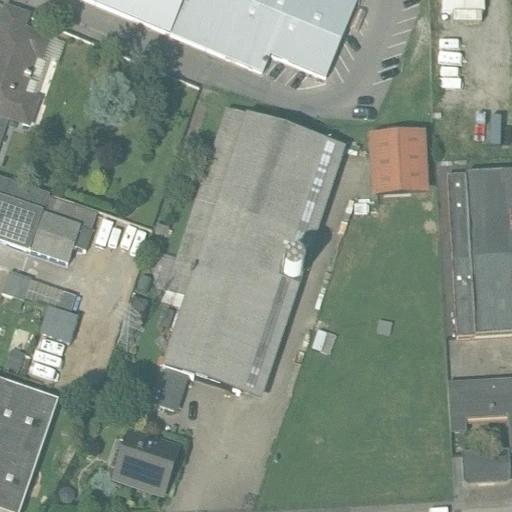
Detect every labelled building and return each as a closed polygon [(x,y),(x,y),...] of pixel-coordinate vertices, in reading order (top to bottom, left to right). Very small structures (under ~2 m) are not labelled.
[(78,0),(205,52),(226,0),(78,0)] [(226,0),(205,52),(261,75),(269,56),(324,79),(356,0),(226,0)] [(484,22),(483,0),(450,0),(452,23),(484,22)] [(27,18),(5,10),(0,24),(22,32),(27,18)] [(0,24),(0,117),(8,120),(28,127),(36,103),(21,98),(34,60),(40,61),(47,40),(22,32),(0,24)] [(323,144),(226,112),(164,296),(184,303),(161,372),(184,380),(238,398),(323,144)] [(8,120),(0,117),(0,142),(1,142),(8,120)] [(420,138),(372,141),(375,196),(424,193),(420,138)] [(511,174),(447,178),(456,340),(511,336),(511,174)] [(0,179),(0,201),(42,217),(49,197),(0,179)] [(42,217),(0,201),(0,245),(28,256),(42,217)] [(367,205),(369,217),(382,215),(381,203),(367,205)] [(301,279),(302,275),(301,271),(298,267),(295,265),(291,264),(287,265),(284,267),(281,271),(281,275),(281,279),(284,282),(287,284),(291,285),(295,284),(299,282),(301,279)] [(31,282),(9,274),(1,296),(23,304),(31,282)] [(133,297),(121,328),(136,333),(148,303),(133,297)] [(38,335),(68,345),(76,318),(46,308),(38,335)] [(161,372),(160,372),(149,407),(172,414),(184,380),(161,372)] [(20,511),(58,404),(0,383),(0,511),(20,511)] [(511,384),(460,388),(461,416),(509,414),(511,455),(511,454),(511,384)] [(460,388),(447,388),(449,433),(462,432),(461,416),(460,388)] [(172,453),(131,439),(117,483),(158,496),(172,453)] [(505,455),(462,457),(462,459),(463,459),(464,479),(468,482),(503,481),(506,477),(505,455)]
